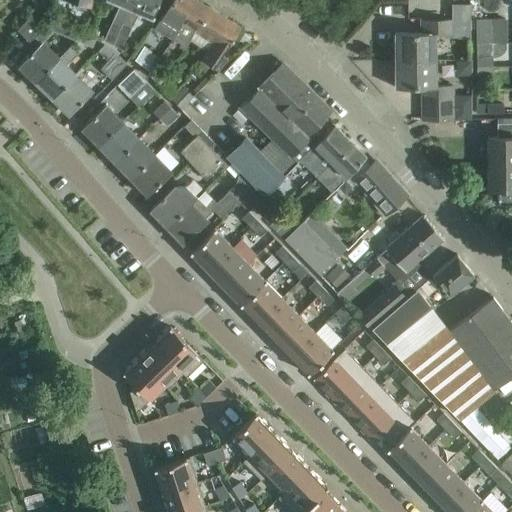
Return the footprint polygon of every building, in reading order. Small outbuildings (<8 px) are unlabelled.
[(89,0),(70,0),(74,1),(72,5),(83,8),(84,5),(88,6),(89,0)] [(118,34),(123,22),(132,0),(113,0),(121,3),(105,39),(114,43),(118,34)] [(158,0),(132,0),(123,22),(131,26),(138,10),(152,16),(158,0)] [(172,38),(181,24),(179,22),(193,0),(171,0),(154,27),(172,38)] [(209,8),(196,0),(193,0),(179,22),(181,24),(172,38),(182,45),(188,37),(190,38),(194,31),(209,8)] [(211,41),(210,40),(225,17),(209,8),(194,31),(190,38),(197,43),(193,51),(201,55),(199,58),(201,59),(203,56),(202,56),(211,41)] [(30,42),(42,29),(29,16),(17,29),(30,42)] [(202,57),(201,59),(216,68),(227,58),(222,53),(224,50),(225,51),(240,28),(240,27),(225,17),(210,40),(211,41),(202,56),(203,56),(202,57)] [(505,18),(490,19),(490,43),(495,43),(505,42),(505,18)] [(396,60),(433,60),(433,34),(452,34),(452,19),(422,19),(422,32),(394,32),(394,34),(396,34),(396,60)] [(490,43),(490,19),(475,19),(476,43),(490,43)] [(77,39),(83,32),(67,26),(64,33),(77,39)] [(96,38),(83,32),(77,39),(93,45),(96,38)] [(114,43),(113,45),(121,50),(122,48),(126,38),(118,34),(114,43)] [(36,81),(58,58),(41,42),(17,66),(28,76),(29,74),(36,81)] [(490,43),(476,43),(476,66),(491,66),(491,57),(495,57),(500,56),(504,52),(505,50),(505,42),(495,43),(490,43)] [(146,72),(149,74),(154,67),(153,67),(160,57),(144,46),(135,59),(148,69),(146,72)] [(69,47),(58,58),(36,81),(43,88),(41,89),(51,98),(75,74),(65,65),(76,54),(69,47)] [(98,50),(108,59),(101,67),(111,78),(126,62),(116,52),(101,47),(98,50)] [(434,85),(433,60),(396,60),(396,85),(394,85),(394,87),(422,87),(422,120),(453,120),(452,85),(434,85)] [(282,63),(261,85),(240,106),(272,138),(257,153),(281,178),(315,144),(305,134),(329,110),(282,63)] [(476,66),(476,75),(491,75),(491,66),(476,66)] [(163,73),(154,67),(149,74),(158,80),(163,73)] [(133,70),(118,85),(130,96),(145,81),(133,70)] [(92,91),(75,74),(51,98),(61,108),(62,107),(69,114),(92,91)] [(179,87),(169,98),(179,107),(189,97),(179,87)] [(170,107),(163,100),(152,111),(159,117),(170,107)] [(105,104),(82,127),(98,144),(121,121),(105,104)] [(487,105),(476,105),(476,114),(487,114),(503,113),(503,105),(487,105)] [(176,114),(170,107),(159,117),(165,124),(176,114)] [(121,121),(98,144),(114,161),(138,138),(121,121)] [(488,150),(488,163),(511,163),(511,122),(497,123),(497,137),(487,137),(487,150),(488,150)] [(316,177),(351,142),(334,125),(299,160),(316,177)] [(194,137),(179,152),(189,162),(196,155),(207,145),(211,140),(212,140),(202,130),(201,130),(194,137)] [(138,138),(114,161),(131,177),(154,155),(138,138)] [(240,172),(254,185),(264,195),(282,178),(281,178),(257,153),(242,139),(226,155),(225,156),(231,163),(240,172)] [(196,155),(189,162),(206,180),(221,165),(225,169),(228,166),(231,163),(225,156),(226,155),(212,140),(211,140),(207,145),(196,155)] [(362,159),(365,156),(351,142),(316,177),(331,191),(349,172),(362,159)] [(154,155),(131,177),(147,194),(170,172),(169,171),(154,155)] [(369,167),(362,159),(349,172),(385,213),(405,194),(376,161),(369,167)] [(511,163),(488,163),(488,177),(488,189),(497,189),(498,204),(511,203),(511,163)] [(189,204),(167,226),(183,243),(206,220),(205,218),(213,210),(220,218),(220,217),(242,196),(247,192),(254,185),(240,172),(236,176),(236,179),(234,186),(216,203),(212,200),(205,207),(196,197),(189,204)] [(253,207),(264,195),(254,185),(247,192),(242,196),(253,207)] [(173,186),(150,209),(167,226),(189,204),(196,197),(185,186),(174,188),(173,186)] [(258,220),(248,211),(241,218),(250,227),(258,220)] [(376,256),(365,266),(365,267),(371,273),(374,277),(385,267),(383,265),(393,256),(406,271),(418,261),(444,238),(423,215),(386,248),(387,249),(377,257),(376,256)] [(258,220),(250,227),(260,236),(267,229),(258,220)] [(305,220),(287,238),(320,273),(339,255),(305,220)] [(191,253),(207,270),(232,245),(214,227),(189,252),(191,253)] [(232,245),(207,270),(223,287),(248,262),(257,254),(241,238),(233,246),(232,245)] [(291,254),(282,245),(275,252),(284,261),(291,254)] [(291,254),(284,261),(293,271),(300,264),(291,254)] [(457,254),(429,277),(437,287),(440,284),(449,294),(473,274),(457,254)] [(223,287),(240,304),(265,280),(248,262),(223,287)] [(324,289),(315,279),(308,286),(317,296),(324,289)] [(265,280),(240,304),(257,321),(282,297),(265,280)] [(393,284),(358,314),(370,327),(371,326),(406,297),(394,283),(393,284)] [(457,416),(458,415),(473,404),(511,374),(511,321),(493,296),(448,330),(420,301),(429,294),(421,285),(406,297),(371,326),(370,327),(457,416)] [(326,305),(333,298),(324,289),(317,296),(326,305)] [(282,297),(257,321),(273,338),(299,314),(282,297)] [(334,313),(343,323),(350,316),(341,306),(334,313)] [(299,314),(273,338),(290,356),(315,331),(299,314)] [(183,372),(183,373),(186,376),(203,360),(170,326),(154,342),(183,372)] [(308,374),(333,349),(315,331),(290,356),(308,374)] [(373,338),(365,345),(374,355),(382,348),(373,338)] [(167,388),(183,373),(183,372),(154,342),(138,357),(165,384),(164,384),(167,388)] [(363,366),(344,348),(313,379),(331,397),(363,366)] [(374,355),(383,364),(391,357),(382,348),(374,355)] [(129,391),(136,411),(164,384),(165,384),(138,357),(122,372),(135,385),(129,391)] [(348,415),(380,384),(363,366),(331,397),(348,415)] [(408,375),(400,382),(409,391),(417,384),(408,375)] [(208,379),(199,388),(206,395),(215,386),(208,379)] [(348,415),(366,433),(398,402),(380,384),(348,415)] [(417,384),(409,391),(419,401),(426,394),(417,384)] [(199,388),(190,397),(197,404),(206,395),(199,388)] [(177,400),(164,404),(168,414),(180,410),(177,400)] [(387,450),(387,449),(410,426),(411,427),(416,422),(398,402),(366,433),(385,453),(387,450)] [(510,444),(473,404),(458,415),(497,456),(510,444)] [(443,412),(436,419),(445,428),(452,422),(443,412)] [(228,439),(246,457),(246,458),(273,432),(255,413),(228,439)] [(452,422),(445,428),(454,438),(461,431),(452,422)] [(411,427),(410,426),(387,449),(387,450),(405,468),(428,444),(411,427)] [(273,432),(246,458),(246,457),(242,460),(261,480),(265,477),(264,476),(291,450),(273,432)] [(446,462),(428,444),(405,468),(422,486),(446,462)] [(212,450),(216,462),(226,459),(222,446),(212,450)] [(478,448),(471,455),(480,465),(487,458),(478,448)] [(511,449),(501,460),(511,472),(511,449)] [(216,462),(212,450),(203,453),(207,465),(216,462)] [(282,494),(309,468),(291,450),(264,476),(265,477),(281,493),(282,494)] [(162,493),(197,481),(189,456),(154,468),(162,493)] [(480,465),(489,474),(496,467),(487,458),(480,465)] [(440,504),(464,481),(446,462),(422,486),(440,504)] [(496,467),(489,474),(497,483),(505,476),(496,467)] [(282,494),(281,493),(277,497),(292,511),(298,511),(302,508),(304,510),(324,490),(327,487),(309,468),(282,494)] [(511,483),(505,476),(497,483),(506,492),(511,485),(511,483)] [(167,511),(183,511),(205,505),(197,481),(162,493),(167,511)] [(240,481),(231,487),(238,498),(247,493),(240,481)] [(464,481),(440,504),(447,511),(467,511),(481,499),(464,481)] [(222,483),(214,489),(221,500),(229,495),(222,483)] [(331,511),(339,505),(324,490),(304,510),(302,508),(298,511),(331,511)] [(467,511),(494,511),(481,499),(467,511)] [(246,511),(258,511),(254,503),(245,509),(246,511)]
